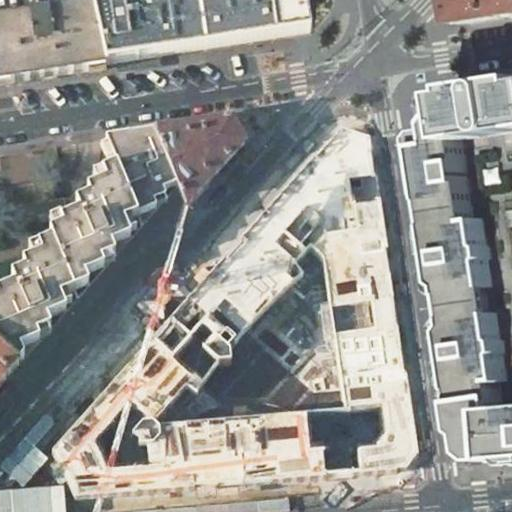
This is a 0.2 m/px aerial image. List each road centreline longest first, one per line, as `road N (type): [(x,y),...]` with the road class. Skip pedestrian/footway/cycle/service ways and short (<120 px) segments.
road 1 (secondary): [(14,445),(323,109),(375,64)]
road 2 (residential): [(375,64),(448,503)]
road 3 (residential): [(0,126),(375,64)]
road 4 (residential): [(375,64),(511,44)]
